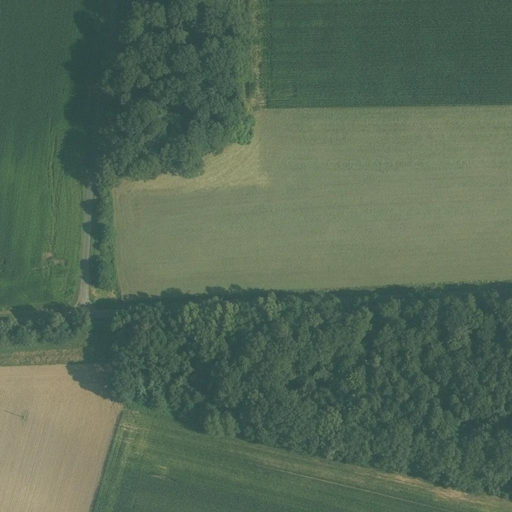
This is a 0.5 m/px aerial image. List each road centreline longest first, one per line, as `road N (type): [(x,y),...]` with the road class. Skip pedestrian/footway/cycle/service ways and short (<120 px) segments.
road 1 (unclassified): [(511,289),(82,314)]
road 2 (unclassified): [(82,314),(90,170),(114,0)]
